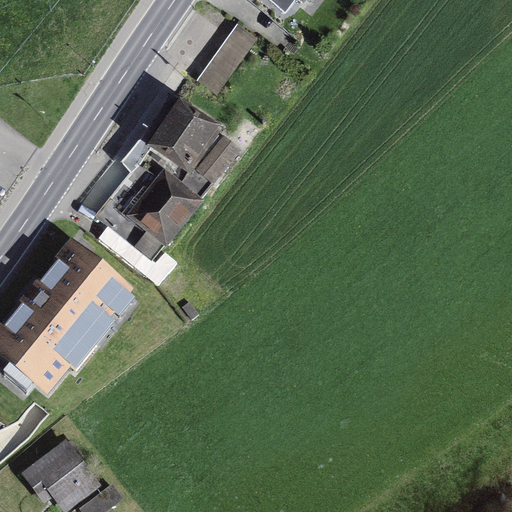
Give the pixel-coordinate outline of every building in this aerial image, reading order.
[(269,0),(288,15),(300,0),(306,0),(315,7),(320,0),(269,0)] [(217,96),(259,36),(237,21),(196,81),(217,96)] [(208,149),(225,124),(187,98),(146,158),(159,167),(118,218),(161,252),(241,151),(224,138),(212,153),(208,149)] [(125,294),(72,251),(0,339),(0,353),(45,390),(67,364),(76,372),(96,347),(87,339),(125,294)] [(47,485),(66,510),(95,488),(64,447),(26,475),(39,492),(47,485)] [(111,488),(81,510),(82,511),(105,511),(121,500),(111,488)]
